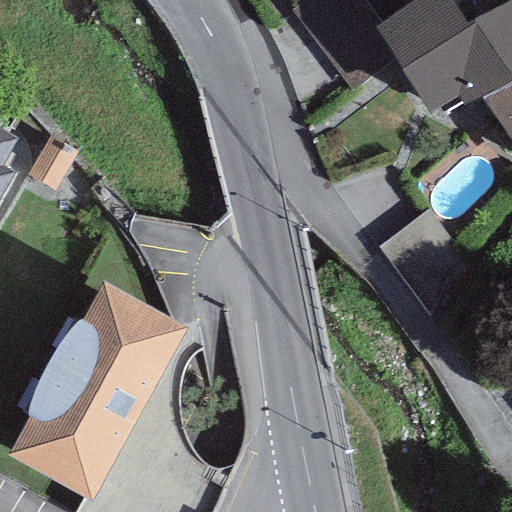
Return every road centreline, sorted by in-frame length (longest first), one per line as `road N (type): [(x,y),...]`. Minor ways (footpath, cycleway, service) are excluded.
road 1 (residential): [(182,0),(208,34),(259,195),(312,511)]
road 2 (unknown): [(268,246),(335,237),(373,257),(511,438)]
